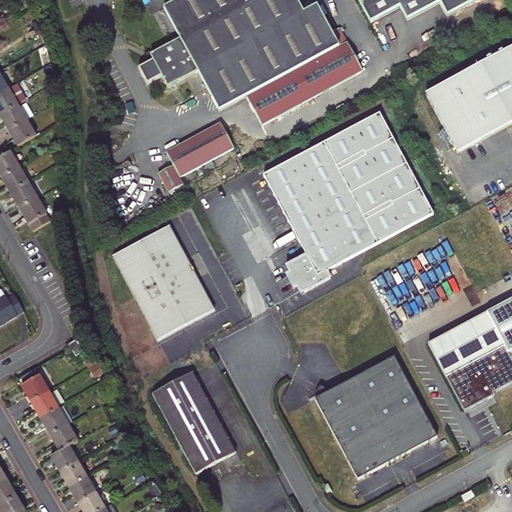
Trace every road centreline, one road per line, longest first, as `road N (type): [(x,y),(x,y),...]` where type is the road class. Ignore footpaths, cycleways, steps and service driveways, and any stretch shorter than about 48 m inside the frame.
road 1 (residential): [(0,226),(61,332),(0,370)]
road 2 (residential): [(511,447),(393,511)]
